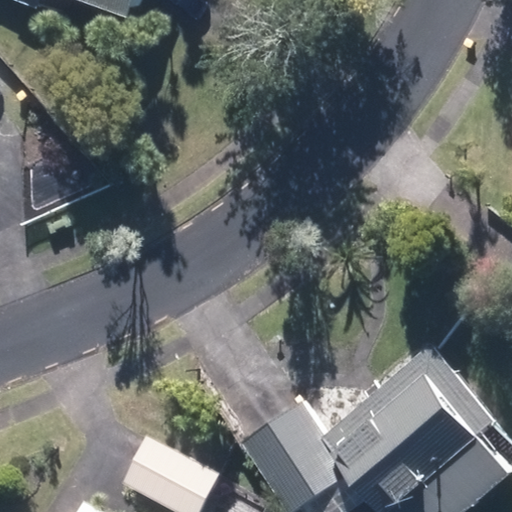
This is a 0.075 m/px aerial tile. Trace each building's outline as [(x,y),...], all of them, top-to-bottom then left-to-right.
[(135,0),(55,0),(125,27),(135,0)] [(412,511),(486,454),(429,384),(335,459),(377,511),(412,511)] [(291,511),(306,511),(339,489),(289,420),(247,450),(291,511)] [(164,511),(205,511),(220,480),(143,444),(121,492),(164,511)] [(91,511),(56,494),(46,511),(91,511)]
